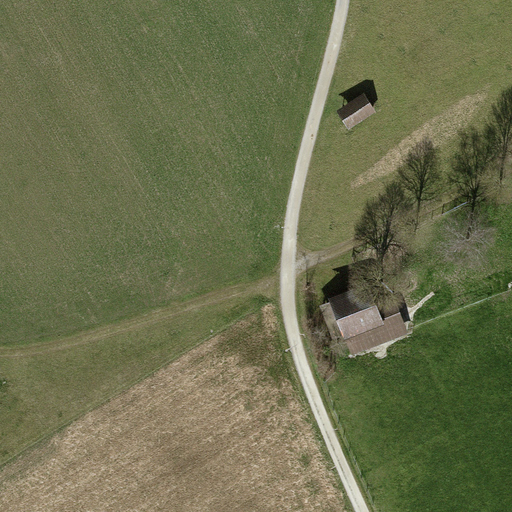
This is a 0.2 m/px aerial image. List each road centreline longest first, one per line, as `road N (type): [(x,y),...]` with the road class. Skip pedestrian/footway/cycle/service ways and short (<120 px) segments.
road 1 (track): [(511,152),(461,194),(285,283),(50,348),(0,349)]
road 2 (track): [(343,0),(295,200),(285,283),(365,511)]
